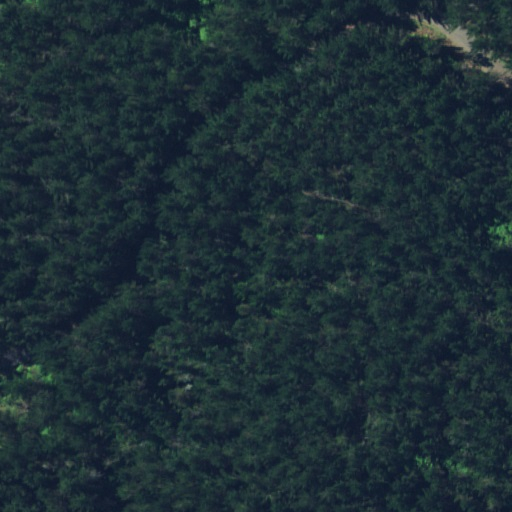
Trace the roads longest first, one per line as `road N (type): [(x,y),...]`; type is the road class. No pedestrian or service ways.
road 1 (track): [(360,0),(214,80),(163,150),(121,254),(67,303),(0,343)]
road 2 (track): [(511,88),(428,0)]
